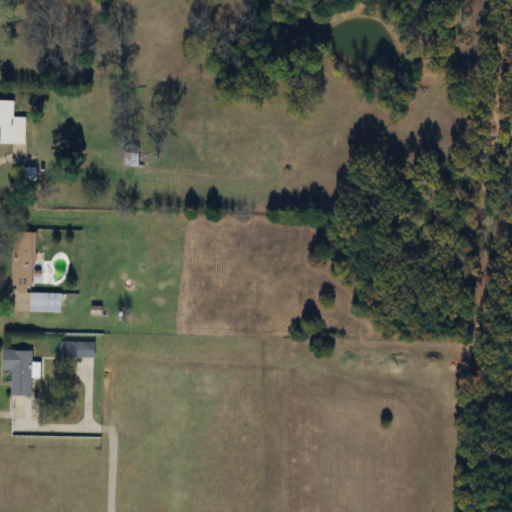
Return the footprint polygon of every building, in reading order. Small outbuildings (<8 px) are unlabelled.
[(0,144),(28,144),(28,117),(16,117),(16,99),(0,98),(0,144)] [(37,233),(16,232),(15,293),(36,294),(37,233)] [(64,313),(64,294),(32,294),(32,313),(64,313)] [(62,358),(90,358),(90,343),(62,343),(62,358)] [(33,396),(34,350),(5,350),(5,370),(14,370),(13,396),(33,396)]
